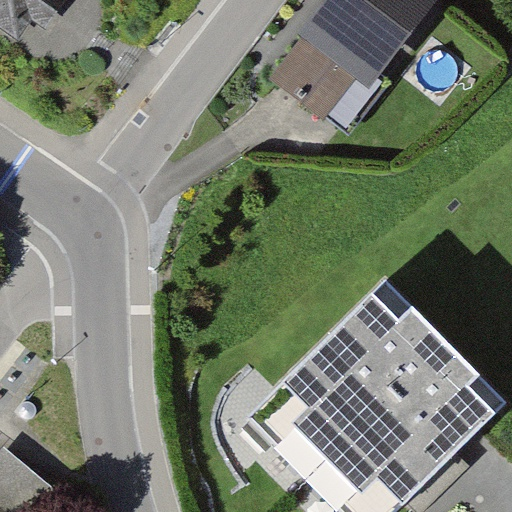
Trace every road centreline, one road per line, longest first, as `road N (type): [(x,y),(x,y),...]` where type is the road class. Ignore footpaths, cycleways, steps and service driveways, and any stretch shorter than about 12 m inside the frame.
road 1 (residential): [(133,511),(104,407),(99,280),(87,226)]
road 2 (residential): [(87,226),(260,0)]
road 3 (residential): [(87,226),(0,332)]
